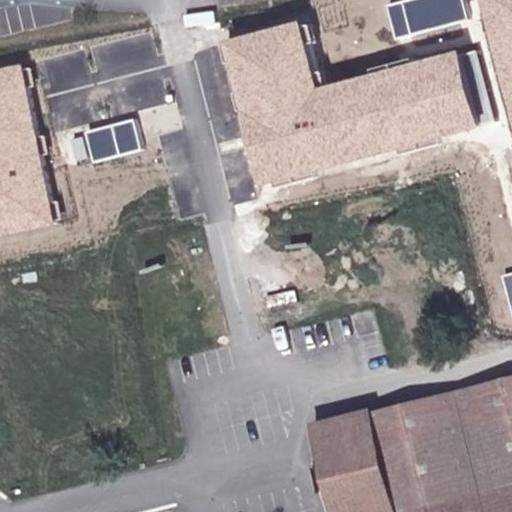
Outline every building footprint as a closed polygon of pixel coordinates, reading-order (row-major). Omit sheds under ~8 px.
[(511,0),(477,0),(511,132),(511,0)] [(293,24),(217,44),(255,188),(477,129),(456,52),(311,91),(293,24)] [(24,66),(0,70),(0,236),(55,225),(24,66)] [(511,511),(511,373),(362,414),(326,424),(349,511),(511,511)] [(327,511),(349,511),(326,424),(362,414),(361,411),(304,427),(327,511)]
